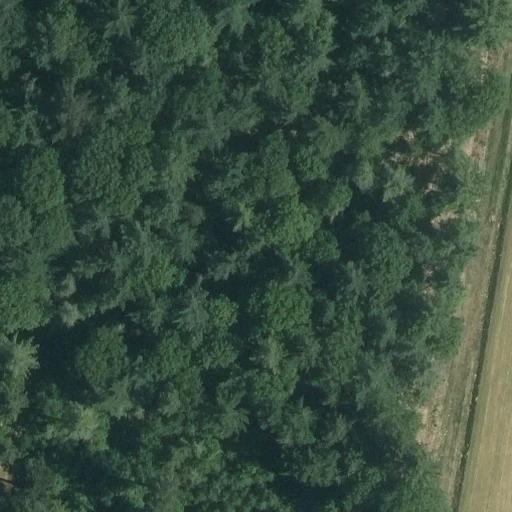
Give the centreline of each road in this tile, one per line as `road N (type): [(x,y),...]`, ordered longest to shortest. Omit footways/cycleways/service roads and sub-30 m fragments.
road 1 (track): [(511,43),(430,511)]
road 2 (track): [(85,0),(70,179),(0,456)]
